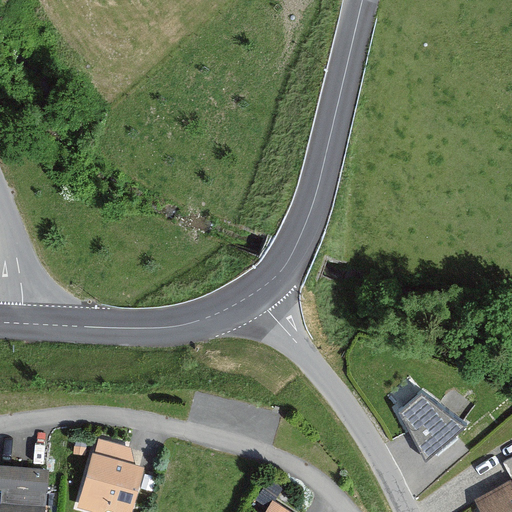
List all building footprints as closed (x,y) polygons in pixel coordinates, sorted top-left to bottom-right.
[(395,403),(420,388),(411,373),(386,388),(395,403)] [(420,393),(397,413),(424,465),(466,429),(420,393)] [(132,444),(97,434),(78,504),(104,511),(106,504),(127,510),(141,462),(128,459),(132,444)] [(509,475),(474,495),(483,511),(511,511),(511,448),(499,457),(509,475)] [(48,511),(52,466),(0,460),(0,486),(3,487),(0,511),(48,511)] [(297,511),(271,496),(261,511),(297,511)]
